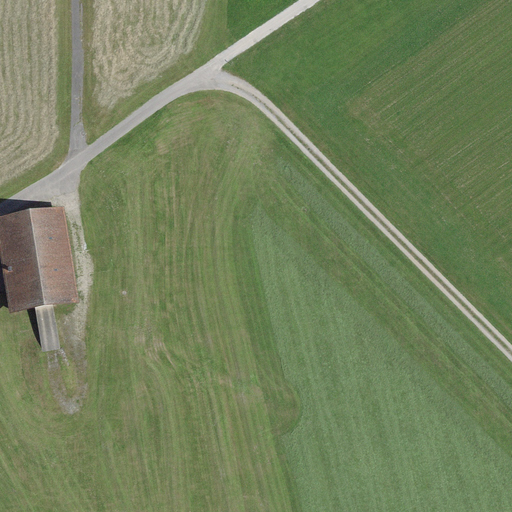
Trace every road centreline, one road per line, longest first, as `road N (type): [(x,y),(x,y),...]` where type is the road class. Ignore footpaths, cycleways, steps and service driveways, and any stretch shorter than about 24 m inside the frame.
road 1 (track): [(199,80),(241,86),(511,351)]
road 2 (track): [(0,219),(314,0)]
road 3 (track): [(76,0),(82,161),(75,201)]
